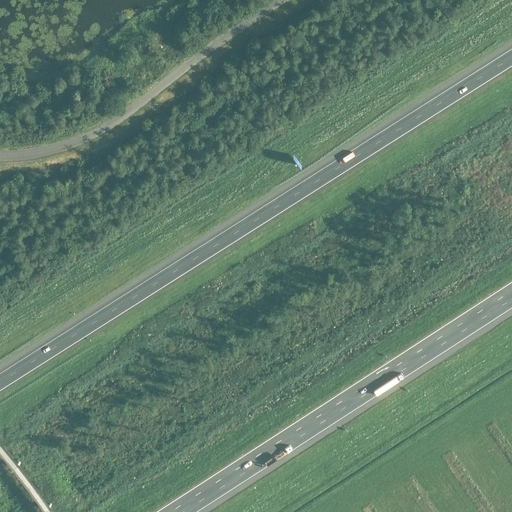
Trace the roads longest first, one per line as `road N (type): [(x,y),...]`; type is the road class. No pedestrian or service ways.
road 1 (motorway): [(511,55),(0,382)]
road 2 (motorway): [(177,511),(511,296)]
road 3 (tertiary): [(0,154),(53,148),(108,125),(280,0)]
